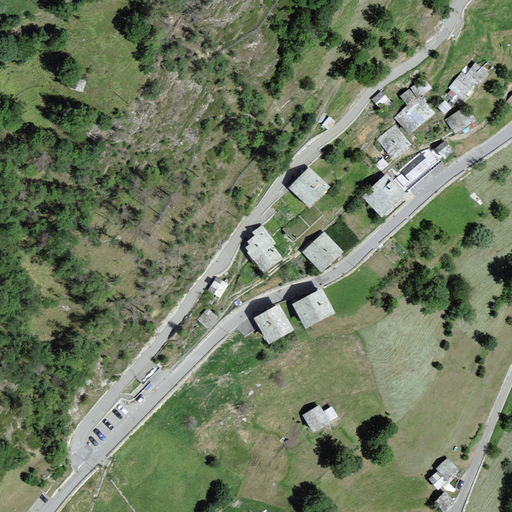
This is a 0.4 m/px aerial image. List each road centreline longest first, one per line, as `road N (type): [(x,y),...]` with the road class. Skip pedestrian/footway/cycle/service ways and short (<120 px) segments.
road 1 (residential): [(88,465),(77,444),(89,421),(281,179),(376,86),(433,45),(465,0)]
road 2 (unclassified): [(511,131),(440,181),(333,275),(241,315),(88,465)]
road 3 (residential): [(511,371),(450,511)]
